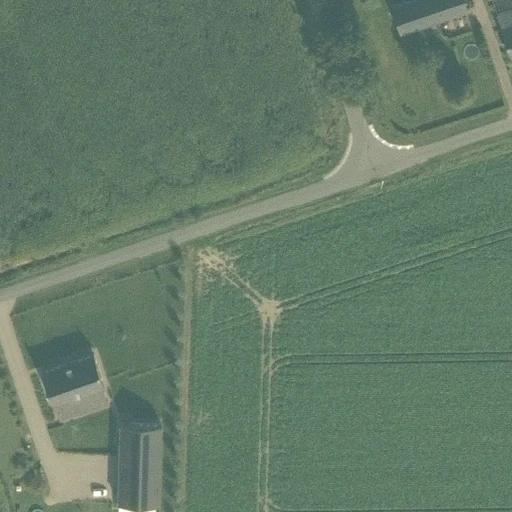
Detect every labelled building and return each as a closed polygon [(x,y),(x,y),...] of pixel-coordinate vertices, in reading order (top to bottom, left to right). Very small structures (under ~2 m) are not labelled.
[(411,0),(391,7),(400,33),(449,17),(445,5),(459,0),(411,0)] [(511,6),(496,12),(511,56),(511,55),(511,6)] [(388,68),(379,71),(382,82),(391,79),(388,68)] [(39,319),(44,334),(66,326),(61,311),(39,319)] [(94,354),(42,371),(53,405),(54,405),(59,419),(77,413),(72,399),(106,388),(94,354)] [(160,424),(120,423),(118,503),(158,504),(160,424)]
